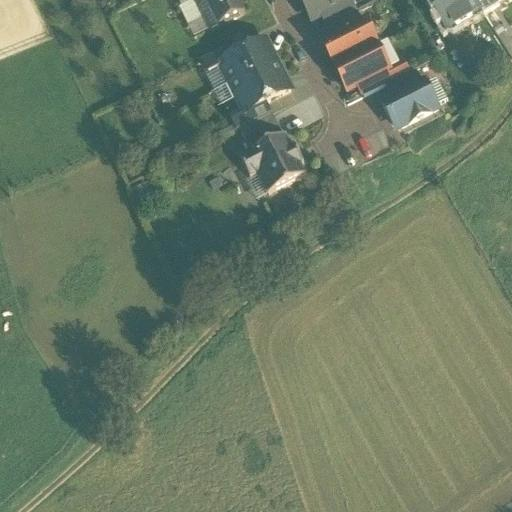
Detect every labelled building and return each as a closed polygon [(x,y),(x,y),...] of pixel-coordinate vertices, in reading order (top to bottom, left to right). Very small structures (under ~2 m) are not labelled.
[(176,0),(181,9),(193,3),(200,0),(176,0)] [(200,0),(193,3),(202,22),(208,34),(208,35),(244,18),(235,0),(200,0)] [(350,0),(302,0),(300,2),(312,27),(323,22),(352,7),(354,6),(350,0)] [(447,38),(481,18),(469,0),(444,0),(430,8),(447,38)] [(469,0),(481,18),(499,8),(496,3),(501,0),(469,0)] [(190,28),(202,22),(193,3),(181,9),(180,9),(190,28)] [(323,22),(328,32),(357,18),(352,7),(323,22)] [(362,29),(357,18),(328,32),(333,43),(362,29)] [(202,22),(190,28),(196,40),(208,34),(202,22)] [(323,48),(336,73),(377,53),(364,27),(362,29),(333,43),(323,48)] [(244,116),(246,120),(265,110),(291,97),(266,47),(231,64),(221,69),(222,71),(238,104),(244,116)] [(377,53),(389,77),(401,71),(389,47),(377,53)] [(203,65),(209,78),(222,71),(221,69),(231,64),(226,53),(203,65)] [(389,77),(377,53),(336,73),(348,98),(358,93),(388,79),(389,78),(389,77)] [(221,112),(238,104),(222,71),(209,78),(205,80),(221,112)] [(416,78),(393,90),(388,79),(358,93),(364,104),(387,92),(393,105),(422,90),(416,78)] [(426,93),(437,115),(449,109),(437,87),(426,93)] [(395,134),(402,137),(439,118),(437,115),(426,93),(424,89),(422,90),(393,105),(383,110),(395,134)] [(240,136),(270,121),(265,110),(246,120),(244,116),(231,122),(238,137),(240,136)] [(272,120),(270,121),(240,136),(252,159),(284,143),(272,120)] [(259,181),(269,202),(307,183),(301,171),(304,170),(295,152),(292,154),(287,142),(284,143),(252,159),(241,165),(251,185),(259,181)] [(257,208),(269,202),(259,181),(251,185),(246,187),(257,208)]
